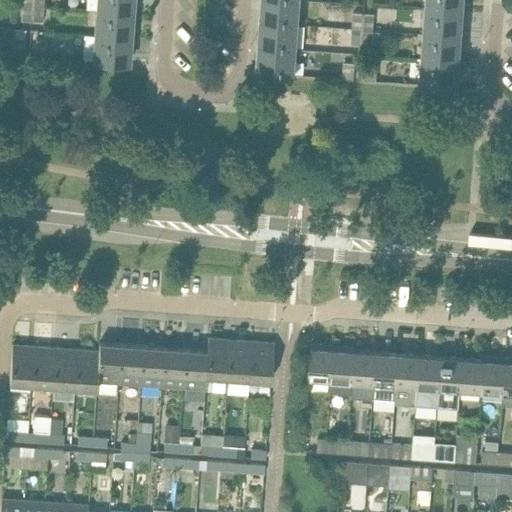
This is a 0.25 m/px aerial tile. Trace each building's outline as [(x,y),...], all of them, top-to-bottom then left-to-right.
[(86,0),(86,8),(97,9),(132,12),(132,0),(86,0)] [(262,0),(261,22),(297,24),(298,0),(262,0)] [(427,0),(427,8),(462,11),(462,0),(427,0)] [(32,5),(21,4),(20,21),(31,21),(32,5)] [(32,4),(32,5),(31,21),(42,22),(43,6),(55,7),(55,6),(32,4)] [(462,11),(427,8),(425,33),(460,36),(462,11)] [(132,12),(96,9),(95,34),(130,37),(132,12)] [(353,12),(352,28),(362,28),(363,12),(353,12)] [(374,13),(363,12),(362,28),(362,29),(373,29),(374,13)] [(261,22),(260,46),(295,49),(297,24),(261,22)] [(362,28),(352,28),(351,44),(361,44),(362,29),(362,28)] [(373,29),(362,29),(361,44),(372,45),(373,29)] [(460,36),(425,33),(423,58),(458,61),(460,36)] [(130,37),(95,34),(93,60),(128,62),(130,37)] [(13,37),(12,54),(23,55),(24,38),(13,37)] [(35,39),(35,55),(45,56),(46,40),(35,39)] [(295,49),(260,46),(258,72),(293,74),(295,49)] [(458,61),(423,58),(421,84),(457,86),(458,61)] [(344,61),(343,78),(353,79),(355,62),(344,61)] [(366,63),(365,79),(376,80),(377,64),(366,63)] [(186,348),(183,386),(204,388),(205,388),(206,375),(208,337),(207,350),(186,348)] [(208,337),(206,375),(227,376),(230,338),(208,337)] [(251,340),(230,338),(227,376),(249,378),(251,340)] [(274,342),(251,340),(249,378),(271,380),(274,342)] [(77,348),(74,386),(96,388),(97,380),(99,342),(98,350),(77,348)] [(118,381),(121,343),(99,342),(97,380),(118,381)] [(34,345),(12,343),(9,381),(31,383),(34,345)] [(143,345),(121,343),(118,381),(140,383),(143,345)] [(333,344),(311,343),(309,377),(331,379),(333,344)] [(331,379),(330,392),(352,393),(353,385),(355,349),(356,346),(333,344),(331,379)] [(56,347),(34,345),(31,383),(53,385),(56,347)] [(164,347),(143,345),(140,383),(161,385),(164,347)] [(77,348),(56,347),(53,385),(74,386),(77,348)] [(186,348),(164,347),(161,385),(183,386),(186,348)] [(352,393),(352,397),(373,399),(373,398),(374,385),(376,351),(355,349),(353,385),(352,393)] [(374,385),(373,398),(394,399),(398,353),(376,351),(374,385)] [(419,354),(398,353),(394,399),(394,402),(416,403),(417,388),(419,354)] [(417,388),(416,403),(437,405),(438,390),(441,356),(419,354),(417,388)] [(506,357),(484,355),(483,359),(484,359),(482,389),(482,390),(503,391),(506,357)] [(438,390),(437,405),(459,407),(460,392),(462,357),(441,356),(438,390)] [(484,359),(483,359),(462,357),(460,392),(482,393),(482,390),(482,389),(484,359)] [(511,357),(506,357),(503,391),(502,404),(511,404),(511,357)] [(28,431),(27,440),(49,442),(49,433),(50,415),(34,414),(33,432),(28,431)] [(28,431),(5,430),(5,439),(27,440),(28,431)] [(137,431),(137,433),(136,433),(135,451),(150,452),(151,432),(137,431)] [(121,441),(120,450),(135,451),(136,433),(128,432),(128,441),(121,441)] [(64,434),(49,433),(49,442),(63,443),(64,434)] [(77,444),(92,445),(92,436),(78,434),(77,444)] [(456,447),(455,460),(475,462),(477,436),(457,435),(456,447)] [(107,436),(92,436),(92,445),(106,446),(107,436)] [(326,451),(327,438),(318,438),(317,450),(326,451)] [(348,440),(327,438),(326,451),(347,452),(348,440)] [(370,441),(348,440),(347,452),(369,454),(370,441)] [(163,451),(178,452),(179,442),(164,441),(163,451)] [(370,441),(369,454),(377,455),(378,442),(370,441)] [(193,443),(179,442),(178,452),(192,453),(193,443)] [(413,444),(391,443),(391,456),(412,457),(413,444)] [(26,446),(4,444),(4,453),(26,455),(26,446)] [(207,454),(221,455),(222,445),(207,444),(207,454)] [(413,444),(412,457),(433,459),(434,446),(413,444)] [(236,446),(222,445),(221,455),(236,456),(236,446)] [(26,446),(26,455),(47,456),(47,448),(26,446)] [(434,446),(433,459),(446,460),(455,460),(456,447),(447,447),(434,446)] [(47,448),(47,456),(62,457),(63,449),(47,448)] [(265,449),(251,448),(250,457),(265,458),(265,449)] [(77,449),(76,459),(91,460),(91,450),(77,449)] [(498,463),(499,451),(482,449),(481,462),(498,463)] [(106,452),(91,450),(91,460),(105,461),(106,452)] [(135,451),(120,450),(119,459),(134,460),(135,451)] [(135,451),(134,460),(149,461),(150,452),(135,451)] [(511,451),(499,451),(498,463),(511,464),(511,451)] [(162,466),(177,467),(178,458),(163,457),(162,466)] [(199,459),(178,458),(177,467),(198,468),(199,459)] [(221,461),(199,459),(198,468),(220,470),(221,461)] [(242,462),(221,461),(220,470),(220,477),(234,478),(235,471),(242,472),(242,462)] [(346,461),(345,482),(367,484),(368,462),(360,461),(346,461)] [(264,473),(264,464),(242,462),(242,472),(264,473)] [(368,462),(367,484),(388,485),(390,464),(377,463),(368,462)] [(411,465),(403,465),(402,477),(410,478),(411,465)] [(420,466),(411,465),(410,478),(419,479),(420,466)] [(446,468),(445,480),(454,481),(454,468),(446,468)] [(470,484),(471,470),(454,468),(454,481),(453,483),(470,484)] [(489,471),(481,470),(480,483),(488,484),(489,471)] [(511,497),(511,472),(489,471),(488,484),(496,484),(495,496),(511,497)] [(21,511),(23,499),(1,497),(0,504),(0,511),(21,511)] [(43,511),(44,500),(23,499),(21,511),(43,511)] [(65,511),(66,502),(44,500),(43,511),(65,511)] [(86,511),(87,504),(66,502),(65,511),(86,511)]
